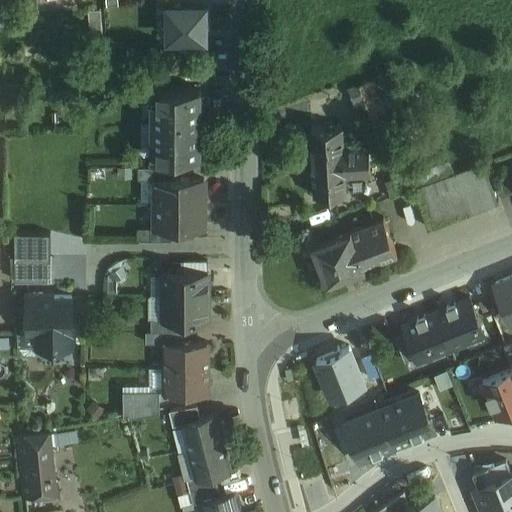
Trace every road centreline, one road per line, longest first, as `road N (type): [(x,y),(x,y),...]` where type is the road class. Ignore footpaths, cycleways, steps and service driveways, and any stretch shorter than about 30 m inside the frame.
road 1 (residential): [(247,340),(247,0)]
road 2 (residential): [(247,340),(291,334),(511,248)]
road 3 (residential): [(335,511),(410,455),(499,434)]
road 4 (residential): [(286,511),(253,394),(247,340)]
